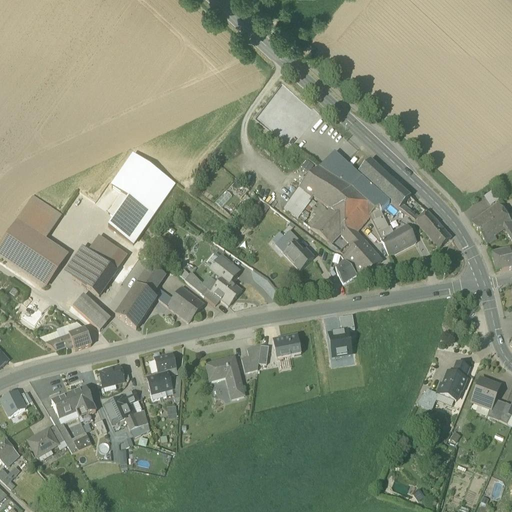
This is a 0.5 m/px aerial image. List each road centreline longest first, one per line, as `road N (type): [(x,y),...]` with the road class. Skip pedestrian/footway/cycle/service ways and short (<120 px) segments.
road 1 (tertiary): [(0,387),(200,332),(483,285)]
road 2 (secondary): [(218,0),(449,214),(483,285)]
road 3 (track): [(0,270),(89,330),(100,355)]
